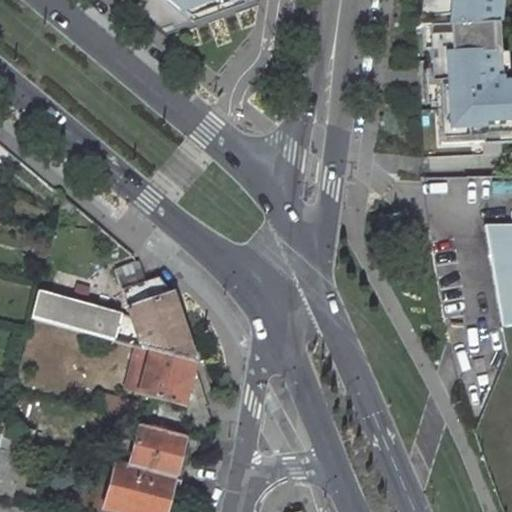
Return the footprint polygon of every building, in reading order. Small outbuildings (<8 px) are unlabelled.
[(167,0),(185,15),(225,0),(167,0)] [(434,82),(436,110),(439,145),(479,143),(479,135),(511,133),(511,83),(497,84),(496,58),(487,58),(486,25),(488,0),(426,0),(424,24),(416,24),(415,28),(424,28),(427,83),(434,82)] [(511,226),(483,226),(501,327),(511,324),(511,226)] [(128,310),(176,292),(158,279),(146,283),(139,263),(116,270),(128,310)] [(176,292),(128,310),(130,317),(134,348),(200,364),(176,292)] [(46,295),(40,293),(32,320),(134,348),(130,317),(46,295)] [(134,348),(123,394),(189,410),(200,364),(134,348)] [(122,398),(99,393),(94,413),(99,414),(132,422),(137,402),(122,398)] [(34,430),(8,422),(2,444),(28,452),(34,430)] [(189,436),(139,422),(129,463),(178,476),(189,436)] [(0,504),(8,506),(20,458),(0,452),(0,504)] [(116,460),(103,509),(114,511),(168,511),(178,476),(129,463),(116,460)]
